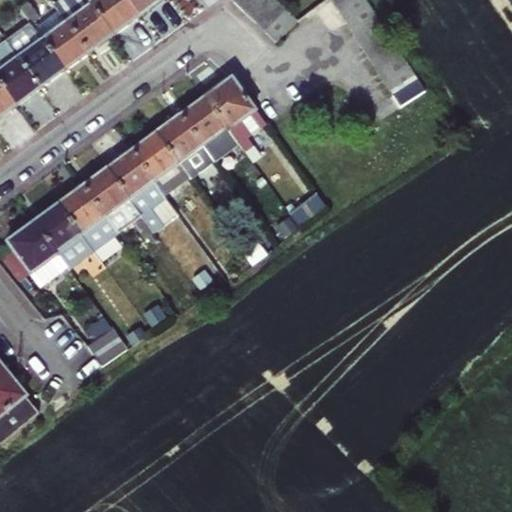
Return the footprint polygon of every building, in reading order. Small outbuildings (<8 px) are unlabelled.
[(68,0),(56,9),(88,54),(112,36),(86,0),(68,0)] [(86,0),(112,36),(140,16),(127,0),(86,0)] [(127,0),(140,16),(162,0),(127,0)] [(234,0),(233,1),(244,12),(255,0),(234,0)] [(275,0),(255,0),(244,12),(255,23),(276,1),(275,0)] [(329,0),(336,9),(349,0),(329,0)] [(349,0),(336,9),(344,21),(367,5),(363,0),(349,0)] [(276,1),(255,23),(265,32),(287,11),(276,1)] [(367,5),(344,21),(352,34),(375,18),(367,5)] [(32,27),(64,71),(88,54),(56,9),(32,27)] [(287,11),(265,32),(274,41),(276,42),(297,21),(287,11)] [(352,34),(360,47),(384,31),(375,18),(352,34)] [(10,49),(39,89),(64,71),(32,27),(30,24),(6,42),(10,49)] [(360,47),(368,58),(392,43),(384,31),(360,47)] [(368,58),(376,71),(400,55),(392,43),(368,58)] [(0,85),(15,106),(39,89),(10,49),(0,56),(0,85)] [(376,71),(384,84),(408,67),(400,55),(376,71)] [(408,67),(384,84),(392,95),(415,78),(408,67)] [(392,95),(400,106),(424,91),(415,78),(392,95)] [(205,98),(238,144),(266,124),(232,79),(205,98)] [(0,117),(15,106),(0,85),(0,117)] [(181,116),(215,162),(238,144),(205,98),(181,116)] [(157,133),(190,180),(215,162),(181,116),(157,133)] [(166,198),(190,180),(157,133),(132,151),(166,198)] [(108,169),(154,233),(163,227),(150,209),(166,198),(132,151),(108,169)] [(83,187),(117,233),(131,222),(145,240),(154,233),(108,169),(83,187)] [(59,204),(94,252),(105,268),(129,251),(117,233),(83,187),(59,204)] [(302,229),(329,210),(318,197),(292,216),(302,229)] [(35,222),(68,266),(70,270),(94,252),(59,204),(35,222)] [(281,212),(269,219),(279,236),(292,230),(281,212)] [(40,286),(68,266),(35,222),(8,242),(40,286)] [(208,272),(196,281),(204,292),(216,283),(208,272)] [(113,329),(88,345),(97,357),(105,366),(128,350),(113,329)] [(6,371),(0,376),(0,426),(9,438),(40,413),(6,371)]
